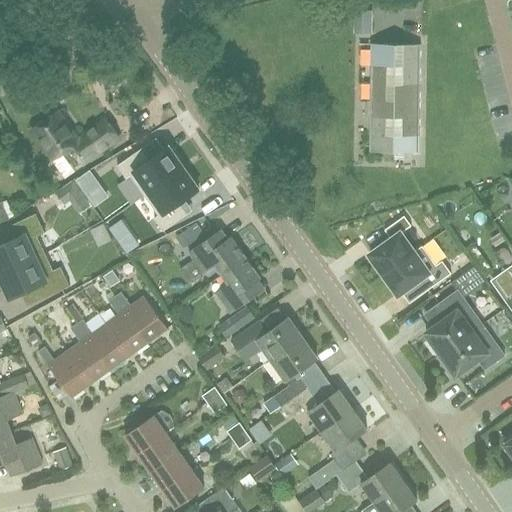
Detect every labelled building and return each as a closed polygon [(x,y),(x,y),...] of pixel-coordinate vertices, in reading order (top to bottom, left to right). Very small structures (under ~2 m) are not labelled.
[(355,12),(355,35),(356,35),(371,35),(371,34),(372,12),(356,12),(355,12)] [(420,153),(421,45),(371,44),(370,152),(420,153)] [(13,103),(37,94),(30,73),(6,81),(13,103)] [(82,163),(117,138),(105,121),(77,142),(56,112),(32,129),(54,159),(71,147),(82,163)] [(143,147),(118,165),(127,178),(130,176),(144,196),(184,168),(169,146),(151,159),(143,147)] [(184,168),(144,196),(158,216),(155,218),(164,231),(190,213),(182,202),(199,189),(184,168)] [(0,224),(9,220),(2,204),(0,204),(0,224)] [(0,274),(46,253),(38,236),(46,233),(37,213),(7,227),(13,240),(0,245),(0,274)] [(392,239),(371,255),(385,274),(423,247),(422,246),(414,252),(401,233),(412,226),(405,216),(385,230),(392,239)] [(197,224),(172,241),(176,247),(181,243),(185,249),(205,235),(197,224)] [(215,264),(222,274),(245,258),(231,237),(229,239),(222,229),(189,253),(203,272),(215,264)] [(423,247),(385,274),(399,294),(420,279),(428,290),(452,273),(443,261),(436,266),(423,247)] [(0,277),(10,299),(21,294),(35,287),(41,300),(71,286),(62,267),(54,270),(46,253),(0,274),(0,277)] [(258,279),(259,278),(245,258),(222,274),(229,284),(216,293),(230,313),(265,289),(258,279)] [(511,270),(510,268),(492,281),(511,308),(511,270)] [(439,356),(482,323),(458,290),(439,304),(448,317),(426,332),(432,340),(429,342),(439,356)] [(120,292),(114,296),(147,343),(167,329),(144,296),(130,306),(120,292)] [(118,315),(106,324),(129,356),(147,343),(114,296),(108,300),(118,315)] [(226,338),(236,331),(255,317),(247,306),(228,319),(218,326),(226,338)] [(246,361),(252,357),(263,348),(271,359),(302,337),(288,318),(268,332),(260,321),(232,341),(246,361)] [(83,319),(76,324),(109,370),(129,356),(106,324),(93,333),(83,319)] [(451,367),(457,375),(478,359),(485,369),(505,355),(482,323),(439,356),(448,369),(451,367)] [(81,343),(68,352),(90,383),(109,370),(76,324),(70,328),(81,343)] [(35,333),(28,338),(35,348),(42,343),(35,333)] [(271,359),(286,381),(317,359),(302,337),(271,359)] [(217,344),(199,357),(208,370),(226,358),(217,344)] [(38,351),(71,397),(90,383),(68,352),(55,361),(45,347),(38,351)] [(0,395),(1,397),(14,392),(15,393),(29,387),(37,383),(31,372),(24,374),(24,373),(1,382),(0,380),(0,395)] [(282,407),(309,388),(301,377),(274,396),(263,403),(271,413),(281,406),(282,407)] [(221,396),(215,387),(202,395),(209,405),(221,396)] [(316,398),(309,388),(282,407),(289,417),(316,398)] [(322,432),(353,410),(339,390),(308,412),(322,432)] [(15,393),(14,392),(1,397),(0,397),(0,435),(11,432),(6,419),(22,413),(15,393)] [(214,413),(227,404),(221,396),(209,405),(214,413)] [(167,434),(167,433),(175,428),(173,419),(170,415),(163,410),(155,416),(126,436),(139,454),(167,434)] [(336,451),(367,429),(353,410),(322,432),(336,451)] [(233,440),(246,432),(239,423),(227,431),(233,440)] [(16,445),(11,432),(0,435),(0,463),(6,461),(11,476),(42,464),(32,438),(16,445)] [(252,440),(246,432),(233,440),(239,449),(252,440)] [(180,451),(167,434),(139,454),(151,471),(180,451)] [(65,448),(54,453),(61,471),(72,467),(65,448)] [(151,471),(163,489),(192,469),(180,451),(151,471)] [(267,456),(250,468),(259,480),(276,469),(267,456)] [(284,461),(286,473),(303,469),(300,457),(284,461)] [(316,488),(342,470),(335,459),(308,477),(316,488)] [(342,470),(336,474),(342,482),(362,468),(356,461),(342,470)] [(375,502),(404,481),(390,462),(368,478),(362,468),(342,482),(349,492),(361,483),(375,502)] [(205,487),(192,469),(163,489),(176,507),(205,487)] [(399,511),(417,500),(404,481),(375,502),(362,511),(399,511)] [(241,511),(225,488),(205,501),(212,511),(241,511)] [(299,501),(306,511),(312,511),(325,503),(316,489),(299,501)]
